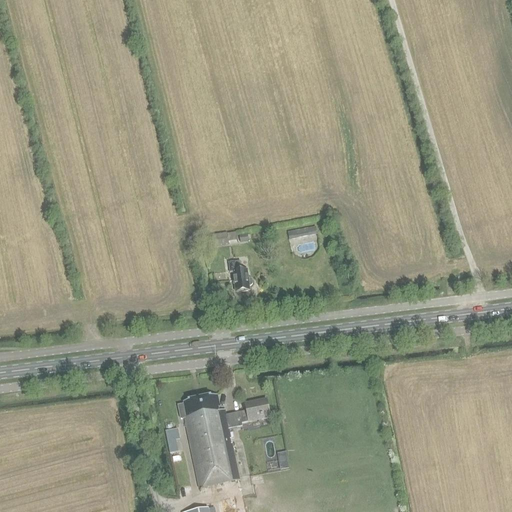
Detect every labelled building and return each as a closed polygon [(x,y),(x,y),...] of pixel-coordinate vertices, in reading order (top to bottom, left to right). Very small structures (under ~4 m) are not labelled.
[(309,237),(307,229),(287,233),(289,240),(309,237)] [(229,245),(228,242),(227,234),(214,236),(216,247),(229,245)] [(248,242),(247,235),(239,236),(240,244),(248,242)] [(234,274),(236,293),(249,292),(249,288),(252,285),(252,281),(248,280),(247,271),(241,272),(240,263),(229,264),(231,274),(234,274)] [(217,395),(184,402),(184,404),(178,406),(181,419),(184,418),(199,489),(239,481),(232,444),(230,445),(229,440),(231,440),(229,430),(242,427),(241,424),(270,418),(267,400),(245,404),(247,411),(228,415),(227,410),(219,411),(218,407),(219,406),(217,395)] [(165,431),(169,454),(178,452),(176,439),(179,439),(178,429),(165,431)] [(277,454),(278,462),(287,461),(286,453),(277,454)]
